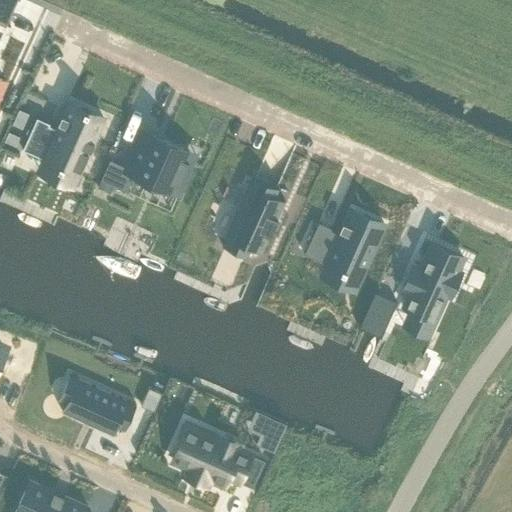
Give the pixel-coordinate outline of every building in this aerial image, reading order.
[(0,0),(0,24),(5,27),(16,0),(0,0)] [(36,118),(22,150),(77,174),(88,149),(90,150),(94,142),(92,141),(102,117),(70,102),(63,116),(61,115),(58,123),(60,124),(57,129),(48,125),(49,124),(36,118)] [(110,159),(101,179),(128,191),(135,175),(165,188),(165,187),(178,192),(193,160),(180,154),(183,148),(164,140),(163,144),(152,139),(151,140),(139,134),(124,166),(110,159)] [(234,220),(222,245),(247,256),(251,246),(261,251),(260,252),(261,252),(269,235),(277,218),(276,217),(284,200),(284,199),(283,201),(274,197),(278,187),(253,176),(242,201),(241,201),(233,219),(234,220)] [(318,223),(303,255),(325,265),(326,263),(341,269),(340,271),(344,273),(345,271),(359,278),(383,224),(351,209),(344,223),(342,222),(339,230),(341,231),(339,235),(330,230),(330,229),(318,223)] [(413,260),(402,284),(409,287),(403,301),(410,305),(408,309),(432,320),(446,289),(450,291),(461,267),(457,265),(463,252),(431,238),(420,263),(413,260)] [(61,411),(113,435),(117,427),(125,430),(135,406),(67,376),(57,399),(65,402),(61,411)] [(180,432),(171,451),(175,453),(172,461),(186,467),(183,474),(207,485),(210,478),(224,484),(228,477),(252,488),(264,461),(238,449),(240,445),(216,434),(210,446),(180,432)] [(281,446),(264,485),(280,492),(281,491),(290,495),(282,511),(323,511),(326,507),(324,506),(335,482),(302,467),(300,472),(291,468),(297,453),(281,446)] [(28,479),(13,511),(83,511),(87,505),(28,479)]
